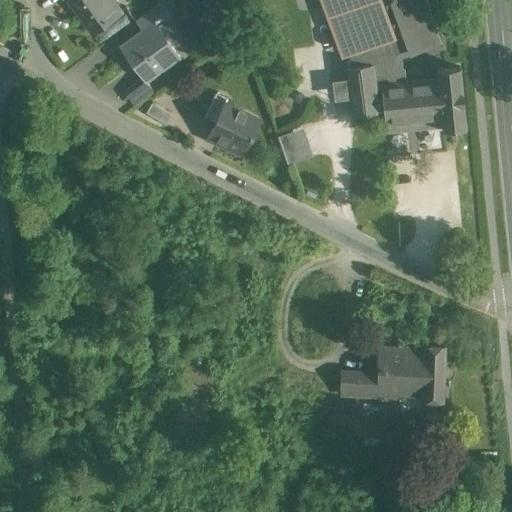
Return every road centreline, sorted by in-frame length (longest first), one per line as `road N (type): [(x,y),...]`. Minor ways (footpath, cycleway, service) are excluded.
road 1 (unclassified): [(511,315),(170,157),(94,113),(32,61)]
road 2 (track): [(32,61),(12,175),(24,511)]
road 3 (primary): [(511,124),(499,0)]
